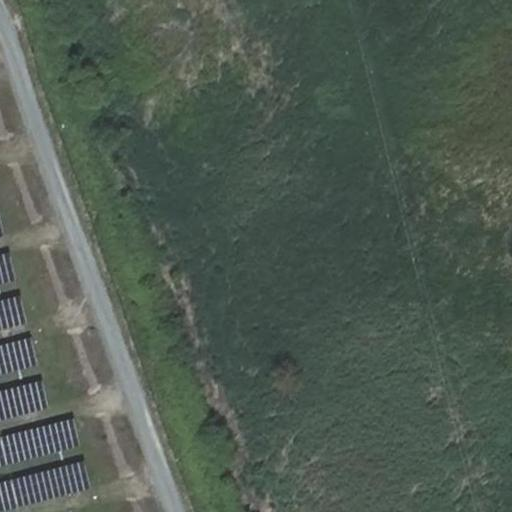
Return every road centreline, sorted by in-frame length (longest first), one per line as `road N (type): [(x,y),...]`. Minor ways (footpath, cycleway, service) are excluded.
road 1 (track): [(180,511),(0,20)]
road 2 (track): [(0,428),(137,393)]
road 3 (track): [(32,511),(167,477)]
